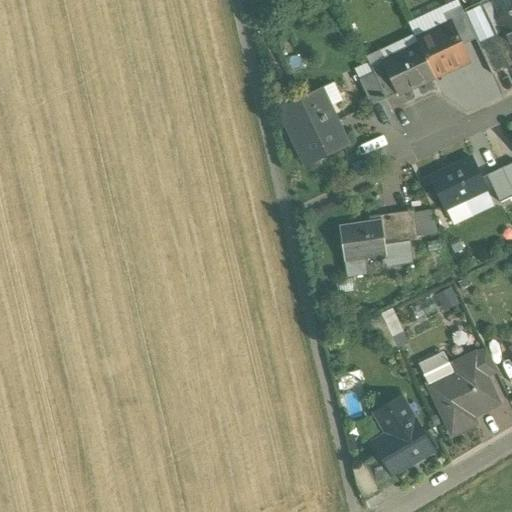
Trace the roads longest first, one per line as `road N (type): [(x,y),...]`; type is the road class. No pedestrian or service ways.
road 1 (track): [(355,511),(234,0)]
road 2 (residential): [(511,446),(402,511)]
